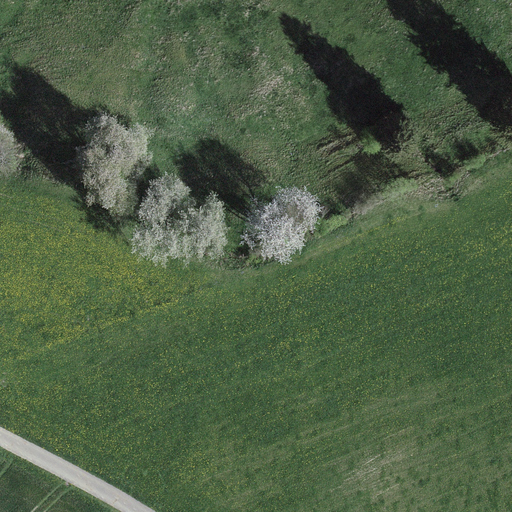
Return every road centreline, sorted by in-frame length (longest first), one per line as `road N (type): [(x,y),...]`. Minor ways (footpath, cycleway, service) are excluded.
road 1 (trunk): [(0,342),(511,319)]
road 2 (residential): [(136,511),(0,437)]
